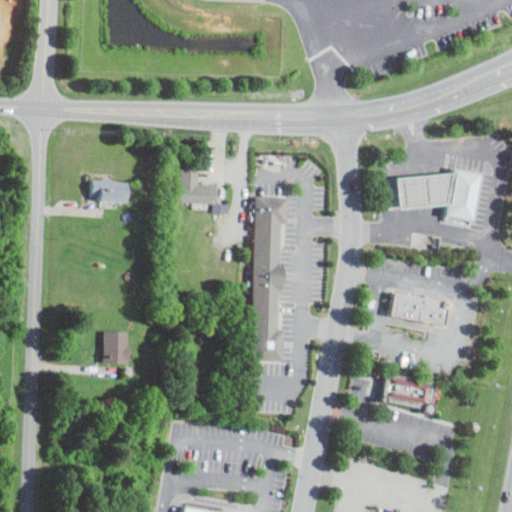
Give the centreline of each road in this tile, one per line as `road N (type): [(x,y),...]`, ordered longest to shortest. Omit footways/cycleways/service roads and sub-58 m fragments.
road 1 (tertiary): [(511,68),(410,108),(346,119),(0,103)]
road 2 (residential): [(46,0),(27,511)]
road 3 (residential): [(303,511),(350,281),(346,119)]
